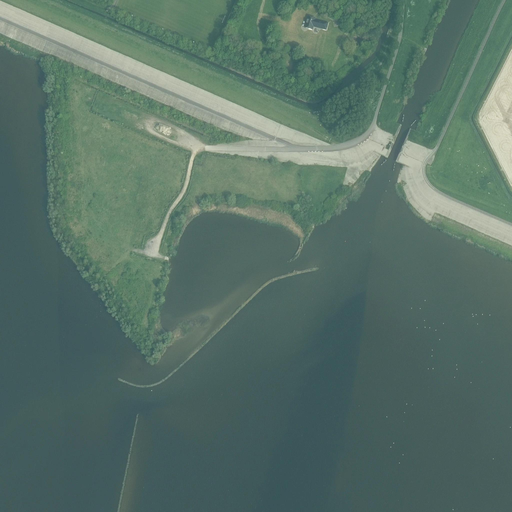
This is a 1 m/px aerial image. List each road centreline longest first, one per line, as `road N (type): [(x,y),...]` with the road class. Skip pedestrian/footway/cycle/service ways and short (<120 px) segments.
road 1 (unclassified): [(0,20),(274,138)]
road 2 (unclassified): [(295,148),(345,146),(367,134),(399,37),(402,0)]
road 3 (track): [(345,146),(234,91)]
